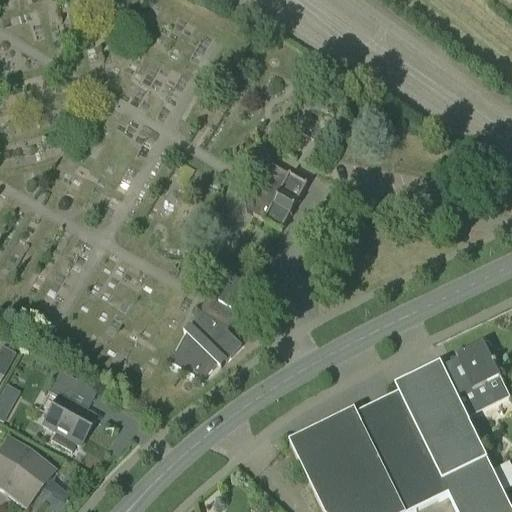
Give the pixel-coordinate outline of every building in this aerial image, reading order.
[(316,145),(324,130),(309,121),(300,137),(316,145)] [(288,178),(268,167),(266,174),(263,174),(261,183),(258,182),(256,192),(254,191),(251,200),(249,199),(245,213),(263,224),(263,225),(281,235),(307,188),(289,178),(288,178)] [(226,334),(256,280),(229,265),(210,301),(207,300),(190,330),(192,332),(187,337),(184,334),(183,335),(186,338),(170,367),(199,383),(200,384),(217,367),(220,370),(221,369),(217,366),(222,361),(226,364),(241,348),(226,334)] [(445,377),(431,384),(445,413),(459,406),(467,423),(510,402),(500,381),(483,347),(456,360),(459,365),(443,373),(445,377)] [(75,448),(79,450),(95,422),(68,407),(74,396),(53,385),(47,395),(57,401),(42,429),(55,436),(50,445),(70,456),(75,448)] [(459,406),(445,413),(456,436),(470,429),(467,423),(459,406)] [(401,447),(396,439),(408,431),(394,409),(382,417),(376,408),(350,425),(374,464),(401,447)] [(40,493),(50,480),(46,476),(49,471),(4,446),(0,451),(0,492),(3,494),(5,491),(10,495),(8,497),(23,509),(25,506),(28,508),(37,491),(40,493)] [(291,474),(279,482),(293,504),(306,497),(311,505),(337,488),(313,449),(286,466),(291,474)] [(511,465),(501,471),(511,493),(511,492),(511,465)] [(471,484),(462,471),(440,485),(448,497),(434,505),(438,511),(475,511),(461,489),(471,484)]
